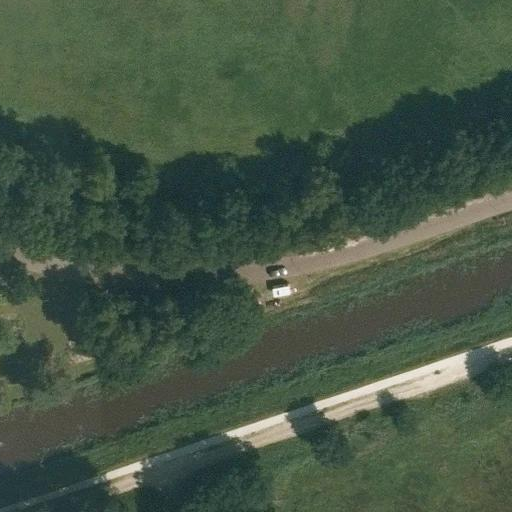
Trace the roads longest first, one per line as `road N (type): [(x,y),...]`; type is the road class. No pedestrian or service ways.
road 1 (tertiary): [(0,250),(140,276),(251,270),(352,249),(511,197)]
road 2 (track): [(44,511),(511,355)]
